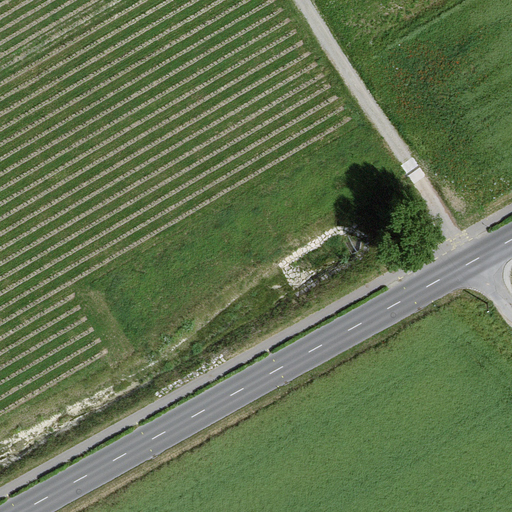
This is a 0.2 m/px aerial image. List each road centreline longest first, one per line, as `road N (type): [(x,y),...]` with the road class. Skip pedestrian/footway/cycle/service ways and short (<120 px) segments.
road 1 (secondary): [(511,241),(24,511)]
road 2 (track): [(304,0),(473,262)]
